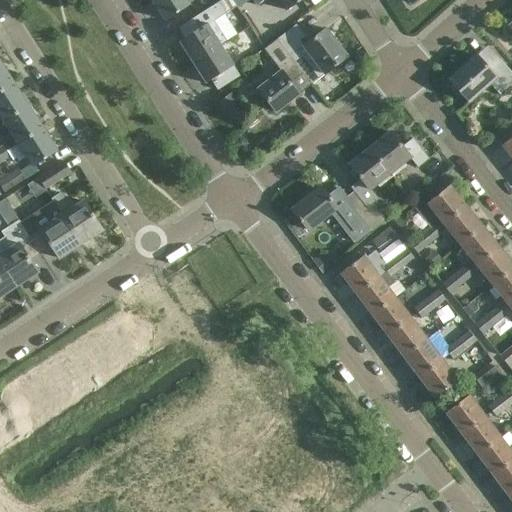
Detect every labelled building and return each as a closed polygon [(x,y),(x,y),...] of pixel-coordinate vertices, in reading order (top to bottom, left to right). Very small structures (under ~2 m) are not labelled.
[(152,0),(166,20),(190,5),(186,0),(152,0)] [(265,0),(278,0),(285,11),(302,0),(251,0),(256,7),(265,0)] [(179,44),(192,64),(221,46),(221,45),(227,41),(214,22),(226,13),(219,2),(179,28),(184,40),(179,44)] [(347,57),(326,30),(304,47),(300,41),(305,36),(296,25),(277,39),(312,84),(325,74),(347,57)] [(258,89),(276,113),(312,84),(277,39),(263,50),(280,72),(258,89)] [(211,81),(218,91),(240,77),(233,67),(234,66),(221,46),(192,64),(205,85),(211,81)] [(450,81),(469,102),(489,84),(499,96),(511,84),(511,72),(493,52),(482,62),(477,56),(450,81)] [(0,61),(0,93),(14,84),(0,61)] [(0,93),(0,114),(5,122),(28,106),(14,84),(0,93)] [(234,121),(245,112),(232,94),(220,103),(234,121)] [(2,138),(7,145),(10,150),(43,129),(28,106),(5,122),(11,132),(2,138)] [(10,150),(14,157),(17,161),(26,155),(34,167),(58,152),(43,129),(10,150)] [(371,149),(391,174),(411,159),(418,169),(430,160),(414,140),(403,148),(392,133),(371,149)] [(511,138),(502,146),(511,158),(511,138)] [(236,146),(236,147),(236,148),(236,149),(237,149),(237,150),(238,150),(238,151),(239,151),(240,151),(241,151),(242,151),(243,151),(244,151),(244,150),(245,150),(245,149),(246,149),(246,148),(246,147),(246,146),(246,145),(246,144),(246,143),(245,143),(245,142),(244,142),(244,141),(243,141),(242,141),(241,141),(240,141),(239,141),(238,141),(238,142),(237,142),(237,143),(236,143),(236,144),(236,145),(236,146)] [(14,157),(10,150),(7,145),(0,148),(0,158),(3,163),(14,157)] [(353,192),(346,197),(354,206),(367,224),(373,232),(381,225),(367,209),(379,199),(371,190),(391,174),(371,149),(350,166),(361,179),(350,188),(353,192)] [(64,162),(38,178),(45,190),(71,173),(64,162)] [(18,169),(0,180),(0,186),(4,193),(25,180),(18,169)] [(426,204),(443,225),(466,206),(450,186),(426,204)] [(330,214),(355,245),(371,232),(366,225),(367,224),(354,206),(338,187),(327,196),(321,188),(293,210),(309,231),(330,214)] [(64,217),(81,245),(103,231),(85,203),(73,211),(61,193),(50,199),(53,204),(62,218),(64,217)] [(5,199),(0,202),(0,212),(10,227),(2,232),(13,249),(0,257),(0,261),(17,287),(39,273),(31,261),(30,259),(41,253),(22,224),(21,224),(5,199)] [(53,204),(22,224),(41,253),(50,247),(51,248),(59,260),(81,245),(64,217),(62,218),(53,204)] [(443,225),(459,245),(483,227),(466,206),(443,225)] [(434,225),(423,233),(431,243),(441,235),(434,225)] [(483,227),(459,245),(468,256),(475,266),(499,247),(483,227)] [(409,243),(417,254),(431,243),(423,233),(409,243)] [(387,246),(379,236),(372,242),(370,243),(375,251),(377,253),(387,246)] [(511,263),(499,247),(475,266),(491,286),(511,269),(511,263)] [(406,249),(393,259),(402,269),(414,260),(406,249)] [(364,256),(341,274),(357,295),(380,278),(387,272),(383,267),(386,264),(381,259),(377,253),(375,251),(365,258),(364,256)] [(386,264),(383,267),(387,272),(391,277),(402,269),(393,259),(386,264)] [(0,298),(17,287),(0,261),(0,298)] [(463,285),(474,275),(470,270),(465,265),(454,274),(463,285)] [(511,269),(491,286),(503,301),(497,306),(501,311),(511,302),(511,269)] [(380,278),(357,295),(372,316),(396,298),(387,287),(394,282),(391,277),(387,272),(380,278)] [(463,285),(454,274),(442,284),(451,295),(463,285)] [(437,290),(426,298),(434,309),(445,300),(437,290)] [(372,316),(388,336),(411,319),(396,298),(372,316)] [(434,309),(426,298),(413,308),(422,318),(434,309)] [(511,302),(501,311),(505,316),(509,320),(511,318),(511,302)] [(471,303),(463,310),(468,317),(477,310),(471,303)] [(494,325),(505,316),(501,311),(497,306),(486,315),(494,325)] [(494,325),(486,315),(474,325),(482,335),(494,325)] [(388,336),(403,357),(427,339),(411,319),(388,336)] [(469,331),(457,340),(465,351),(477,341),(469,331)] [(403,357),(419,377),(442,360),(427,339),(403,357)] [(453,360),(465,351),(457,340),(445,350),(453,360)] [(194,440),(139,446),(147,511),(244,511),(338,501),(319,346),(261,353),(266,392),(283,389),(289,440),(196,451),(194,440)] [(435,398),(458,381),(442,360),(419,377),(435,398)] [(495,366),(475,381),(483,391),(503,376),(495,366)] [(511,388),(500,396),(509,407),(511,404),(511,388)] [(446,414),(462,435),(486,417),(470,396),(446,414)] [(496,417),(509,407),(500,396),(488,406),(496,417)] [(19,407),(0,418),(0,486),(15,511),(64,511),(79,503),(19,407)] [(462,435),(477,455),(501,437),(486,417),(462,435)] [(477,455),(493,476),(511,461),(511,444),(509,447),(501,437),(477,455)] [(511,461),(493,476),(508,496),(511,493),(511,461)]
